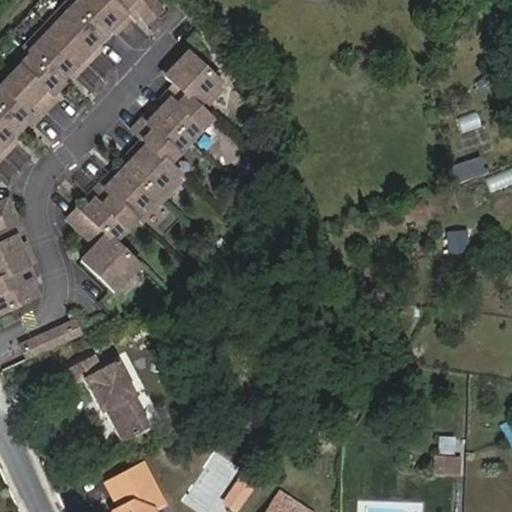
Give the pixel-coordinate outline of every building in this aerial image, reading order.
[(130,19),(110,0),(69,0),(68,2),(104,37),(114,27),(118,31),(130,19)] [(165,12),(155,0),(110,0),(130,19),(137,12),(149,24),(165,12)] [(93,48),(104,37),(68,2),(46,25),(87,64),(98,53),(93,48)] [(87,64),(46,25),(24,48),(60,82),(66,76),(71,71),(76,75),(87,64)] [(60,82),(24,48),(3,70),(44,110),(55,100),(51,95),(56,90),(62,84),(60,82)] [(215,101),(218,82),(188,54),(176,66),(173,62),(161,74),(174,86),(203,114),(215,101)] [(44,110),(3,70),(0,72),(0,110),(18,129),(24,123),(29,117),(33,122),(44,110)] [(71,80),(76,75),(71,71),(66,76),(71,80)] [(209,122),(209,119),(203,114),(174,86),(164,97),(168,101),(163,106),(157,113),(188,143),(209,122)] [(55,100),(60,95),(56,90),(51,95),(55,100)] [(163,106),(168,101),(164,97),(159,102),(163,106)] [(18,129),(0,110),(0,154),(0,155),(11,143),(7,140),(12,135),(18,129)] [(188,143),(157,113),(151,119),(146,124),(142,120),(130,131),(141,141),(166,166),(188,143)] [(146,124),(151,119),(147,115),(142,120),(146,124)] [(29,127),(33,122),(29,117),(24,123),(29,127)] [(11,143),(16,138),(12,135),(7,140),(11,143)] [(182,181),(166,166),(141,141),(131,153),(135,157),(130,162),(124,169),(161,204),(182,181)] [(130,162),(135,157),(131,153),(126,158),(130,162)] [(478,158),(454,166),(458,181),(483,173),(478,158)] [(161,204),(124,169),(119,175),(114,180),(110,176),(99,188),(135,224),(138,226),(140,228),(161,204)] [(114,180),(119,175),(115,171),(110,176),(114,180)] [(135,224),(99,188),(89,200),(93,204),(89,209),(83,216),(115,247),(135,224)] [(89,209),(93,204),(89,200),(84,205),(89,209)] [(0,242),(13,237),(21,233),(7,204),(0,207),(0,242)] [(115,247),(83,216),(71,227),(93,248),(97,245),(103,251),(99,255),(85,269),(115,298),(140,271),(115,247)] [(467,231),(448,231),(449,252),(468,251),(467,231)] [(0,276),(26,265),(31,263),(24,248),(19,250),(13,237),(0,242),(0,276)] [(103,251),(97,245),(93,248),(99,255),(103,251)] [(0,311),(34,296),(27,281),(32,279),(26,265),(0,276),(0,311)] [(77,321),(22,337),(27,354),(82,338),(77,321)] [(131,401),(114,366),(98,373),(92,361),(62,375),(69,390),(81,385),(96,418),(101,415),(117,446),(144,433),(128,402),(131,401)] [(448,453),(433,452),(433,467),(448,468),(448,453)] [(152,511),(153,511),(162,506),(139,469),(104,488),(117,511),(152,511)] [(233,480),(245,488),(251,479),(239,471),(233,480)] [(245,488),(233,480),(222,498),(234,505),(245,488)]
